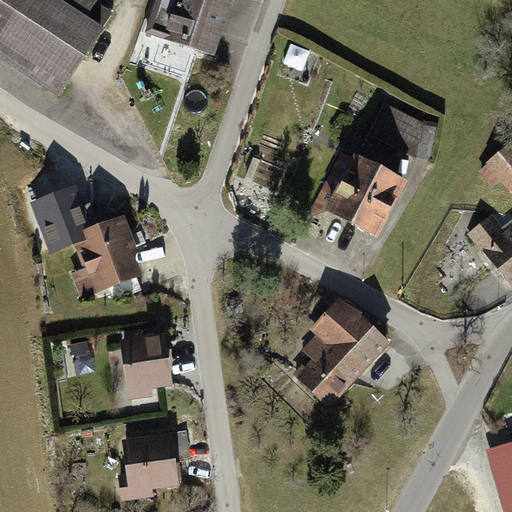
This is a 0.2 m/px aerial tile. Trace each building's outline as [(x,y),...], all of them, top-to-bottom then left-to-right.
[(0,0),(0,55),(59,95),(112,17),(97,6),(100,0),(0,0)] [(215,56),(234,0),(159,0),(148,33),(215,56)] [(422,129),(386,107),(372,134),(416,159),(422,129)] [(437,132),(422,129),(416,159),(431,162),(437,132)] [(504,179),(511,188),(511,148),(483,173),(495,187),(504,179)] [(378,235),(404,185),(358,161),(357,163),(343,156),(319,202),(333,210),(332,212),(378,235)] [(79,238),(102,230),(91,204),(80,208),(74,191),(37,205),(54,250),(80,240),(79,238)] [(511,284),(511,233),(507,238),(492,218),(472,234),(511,284)] [(99,290),(138,276),(131,258),(135,251),(133,245),(125,242),(118,224),(102,230),(79,238),(80,240),(99,290)] [(328,406),(388,342),(362,316),(339,303),(334,308),(322,297),(304,316),(323,334),(306,352),(318,363),(309,372),(305,368),(298,374),(303,379),(302,380),(328,406)] [(147,342),(126,345),(132,388),(170,383),(165,340),(157,341),(156,335),(146,336),(147,342)] [(171,440),(128,445),(134,488),(184,482),(181,459),(191,458),(188,432),(170,434),(171,440)] [(511,451),(497,455),(511,507),(511,451)]
